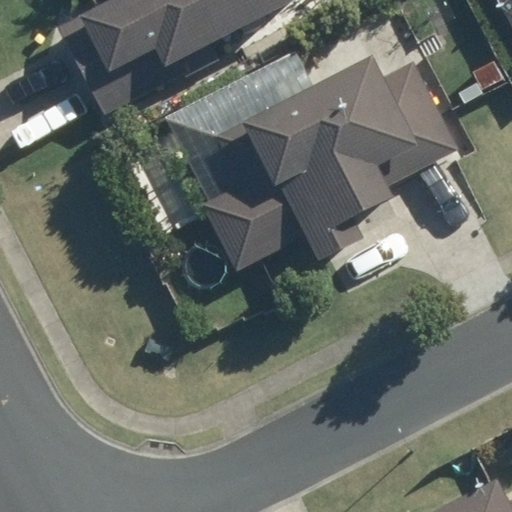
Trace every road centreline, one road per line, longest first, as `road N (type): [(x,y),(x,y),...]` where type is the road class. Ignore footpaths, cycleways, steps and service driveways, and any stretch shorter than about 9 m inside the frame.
road 1 (residential): [(511,318),(141,511)]
road 2 (residential): [(90,511),(0,340)]
